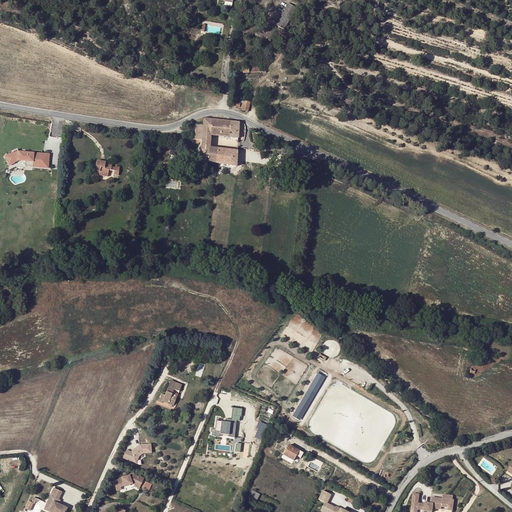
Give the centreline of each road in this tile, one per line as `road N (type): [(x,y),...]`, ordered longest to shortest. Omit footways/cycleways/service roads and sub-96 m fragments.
road 1 (tertiary): [(0,103),(158,128),(207,112),(239,116),(511,243)]
road 2 (unknown): [(86,511),(116,441),(154,392),(164,364)]
road 3 (unknown): [(430,461),(396,397),(322,361)]
road 4 (unknown): [(221,400),(208,406),(165,511)]
